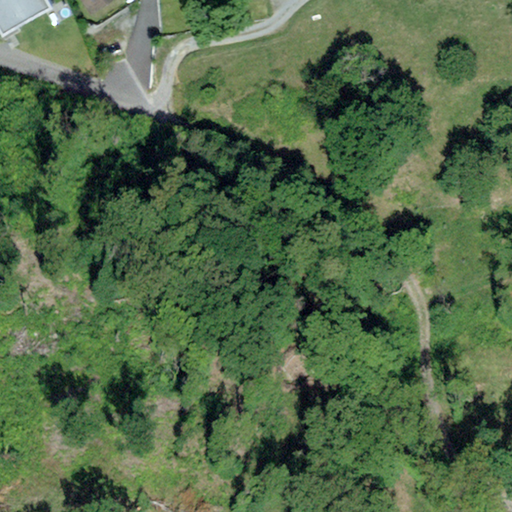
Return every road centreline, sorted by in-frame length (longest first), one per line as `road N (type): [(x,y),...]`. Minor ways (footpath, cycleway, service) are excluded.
road 1 (track): [(166,124),(366,223),(419,303),(426,376),(460,454),(511,501)]
road 2 (residential): [(0,55),(166,124)]
